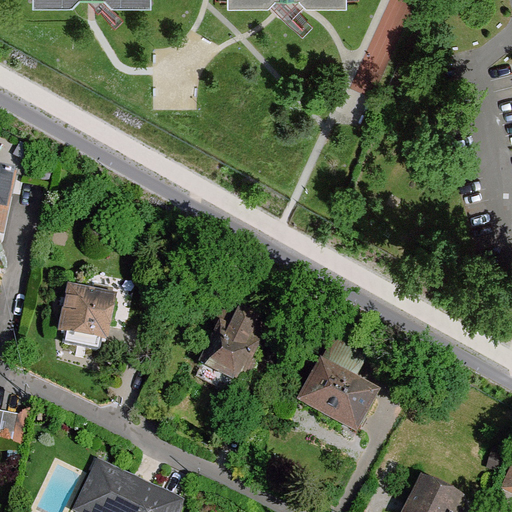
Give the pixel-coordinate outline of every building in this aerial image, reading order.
[(13,179),(0,175),(0,237),(1,238),(13,179)] [(115,302),(71,292),(62,334),(68,335),(102,342),(107,343),(115,302)] [(267,330),(224,308),(214,326),(221,329),(205,362),(242,381),(244,379),(252,362),(267,330)] [(100,352),(102,342),(68,335),(66,345),(100,352)] [(335,346),(322,369),(352,385),(364,362),(335,346)] [(252,362),(244,379),(246,380),(251,380),(257,367),(254,363),(252,362)] [(322,369),(304,404),(357,434),(376,398),(352,385),(322,369)] [(0,441),(14,444),(20,416),(5,413),(0,439),(0,441)] [(102,468),(81,510),(85,511),(176,511),(179,506),(102,468)] [(511,471),(503,490),(511,494),(511,471)] [(458,511),(463,503),(423,484),(409,511),(458,511)]
